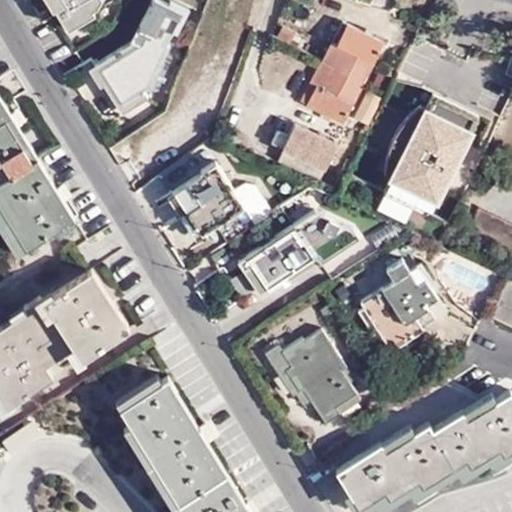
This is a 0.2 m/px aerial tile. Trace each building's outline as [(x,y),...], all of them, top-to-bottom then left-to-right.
[(47,0),(52,8),(55,6),(67,28),(95,10),(92,7),(97,5),(99,0),(47,0)] [(322,61),(364,82),(385,41),(347,22),(337,41),(333,39),(322,61)] [(158,53),(146,31),(92,65),(101,80),(104,77),(125,112),(149,97),(144,89),(151,85),(139,65),(158,53)] [(344,122),(364,82),(322,61),(321,60),(300,100),(344,122)] [(367,91),(350,115),(363,124),(380,100),(367,91)] [(433,91),(384,193),(430,214),(479,113),(433,91)] [(0,203),(27,247),(77,216),(66,198),(69,197),(64,187),(62,184),(58,186),(20,124),(23,122),(16,110),(12,112),(0,92),(0,203)] [(334,139),(295,121),(289,135),(278,130),(273,142),(283,148),(283,149),(326,169),(337,146),(334,139)] [(166,194),(196,239),(208,229),(207,227),(245,203),(216,159),(200,169),(201,171),(166,194)] [(511,225),(479,209),(467,235),(511,257),(511,225)] [(246,254),(267,285),(269,288),(316,256),(312,250),(331,236),(313,210),(294,223),(292,221),(246,254)] [(259,291),(267,285),(246,254),(237,260),(259,291)] [(437,295),(424,276),(419,280),(409,266),(401,255),(385,267),(393,277),(361,300),(364,305),(357,310),(386,351),(435,317),(425,303),(437,295)] [(419,280),(424,276),(415,262),(409,266),(419,280)] [(0,395),(6,406),(53,376),(45,364),(74,346),(82,358),(130,327),(92,266),(53,291),(50,287),(23,305),(26,309),(0,325),(0,395)] [(511,277),(506,275),(487,315),(511,326),(511,277)] [(447,309),(437,295),(425,303),(435,317),(447,309)] [(303,387),(310,399),(324,421),(340,412),(336,405),(357,392),(350,380),(354,377),(322,327),(304,338),(302,335),(282,348),(281,349),(290,365),(285,367),(299,389),(303,387)] [(303,404),(310,399),(303,387),(299,389),(285,367),(290,365),(281,349),(282,348),(278,341),(264,350),(292,394),(296,392),(303,404)] [(199,425),(168,374),(118,405),(184,511),(257,511),(258,511),(250,499),(246,501),(208,440),(212,437),(203,422),(199,425)] [(492,459),(505,451),(511,447),(511,391),(510,388),(466,414),(462,408),(432,427),(428,420),(385,447),(381,439),(335,467),(358,504),(386,487),(390,494),(407,484),(410,490),(423,482),(467,454),(472,463),(487,453),(492,459)] [(33,419),(2,439),(2,440),(10,453),(42,432),(33,419)] [(508,457),(505,451),(492,459),(495,465),(508,457)] [(427,488),(423,482),(410,490),(414,496),(427,488)]
